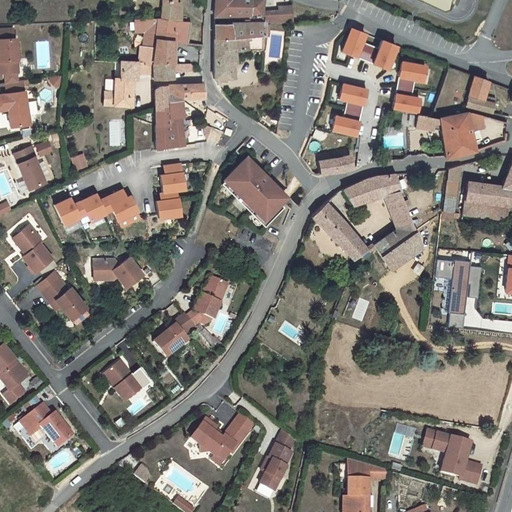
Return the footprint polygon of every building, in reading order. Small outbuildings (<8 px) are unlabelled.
[(161,0),(160,18),(181,21),(182,3),(177,2),(176,0),(161,0)] [(216,0),(216,14),(223,14),(245,15),(251,15),(261,15),(262,12),(263,0),(216,0)] [(421,0),(450,13),(455,0),(421,0)] [(289,6),(277,7),(278,11),(262,12),(261,15),(261,16),(264,22),(291,21),(289,6)] [(245,23),(219,23),(212,23),(212,40),(263,37),(264,22),(252,22),(251,15),(245,15),(245,23)] [(138,46),(138,59),(138,63),(174,63),(174,42),(189,42),(189,22),(181,21),(160,18),(134,19),(134,32),(143,32),(142,46),(138,46)] [(366,32),(350,26),(341,50),(357,56),(362,42),(366,32)] [(0,60),(1,61),(2,72),(3,82),(17,81),(17,72),(15,38),(13,38),(12,28),(0,28),(0,60)] [(263,37),(212,40),(213,79),(229,79),(229,74),(235,74),(235,65),(238,64),(237,52),(250,50),(262,50),(263,37)] [(396,43),(380,37),(376,47),(370,62),(386,68),(396,43)] [(370,62),(376,47),(362,42),(357,56),(370,62)] [(424,82),(427,65),(401,60),(398,76),(413,80),(424,82)] [(103,91),(102,105),(132,107),(133,80),(137,80),(137,62),(120,61),(120,78),(113,78),(113,91),(103,91)] [(174,63),(138,63),(138,74),(152,74),(152,80),(173,79),(173,71),(174,63)] [(487,80),(474,75),(471,95),(483,98),(487,80)] [(49,77),(49,81),(56,88),(59,87),(60,76),(49,77)] [(395,91),(410,94),(413,80),(398,76),(395,91)] [(340,82),(336,98),(347,101),(362,104),(366,88),(340,82)] [(154,90),(155,147),(183,144),(180,117),(183,117),(182,102),(204,101),(204,84),(158,85),(154,90)] [(23,91),(0,94),(0,109),(6,109),(9,127),(28,124),(23,91)] [(418,112),(421,96),(410,94),(395,91),(392,107),(418,112)] [(468,108),(480,110),(482,99),(483,98),(471,95),(468,108)] [(491,101),(482,99),(480,110),(489,113),(491,101)] [(362,104),(347,101),(344,115),(359,118),(362,104)] [(333,112),(329,129),(355,135),(359,118),(344,115),(333,112)] [(225,128),(228,116),(217,113),(214,125),(225,128)] [(442,132),(446,158),(476,151),(472,132),(484,126),(482,116),(467,113),(437,119),(417,117),(415,130),(442,132)] [(36,147),(40,156),(51,151),(48,142),(36,147)] [(17,164),(27,189),(44,183),(34,157),(35,157),(31,147),(14,154),(17,163),(17,164)] [(72,159),(75,168),(86,165),(82,155),(72,159)] [(320,176),(353,170),(350,156),(318,161),(320,176)] [(246,157),(224,180),(225,181),(268,222),(284,206),(280,203),(287,196),(271,185),(259,174),(260,172),(246,157)] [(181,172),(179,164),(166,166),(167,174),(160,176),(163,193),(177,191),(177,190),(184,189),(182,172),(181,172)] [(462,214),(510,219),(511,209),(511,165),(504,187),(467,183),(462,214)] [(449,170),(446,200),(456,200),(460,167),(449,170)] [(287,196),(260,172),(259,174),(271,185),(287,196)] [(391,246),(417,229),(396,190),(400,188),(394,175),(367,179),(346,190),(352,205),(384,197),(398,227),(383,236),(391,246)] [(225,181),(222,184),(265,226),(268,222),(225,181)] [(136,210),(128,195),(121,198),(117,190),(104,197),(111,209),(116,220),(136,210)] [(177,191),(163,193),(164,200),(157,202),(159,218),(181,215),(178,198),(177,191)] [(111,209),(104,197),(97,200),(94,194),(79,201),(85,214),(89,221),(104,214),(103,213),(111,209)] [(85,214),(79,201),(71,205),(68,199),(53,207),(63,226),(78,218),(77,218),(85,214)] [(446,200),(444,211),(455,212),(456,200),(446,200)] [(0,203),(0,213),(9,209),(5,201),(0,203)] [(314,217),(352,260),(368,252),(327,204),(314,217)] [(444,211),(444,216),(443,224),(454,225),(456,213),(455,212),(444,211)] [(22,258),(35,273),(52,258),(39,243),(41,241),(27,225),(20,231),(20,237),(14,243),(25,255),(22,258)] [(373,242),(377,247),(391,270),(422,248),(417,229),(391,246),(383,236),(373,242)] [(20,237),(20,231),(11,239),(14,243),(20,237)] [(113,279),(113,277),(115,275),(116,277),(125,287),(142,274),(128,257),(118,265),(113,259),(92,260),(93,273),(99,273),(99,280),(113,279)] [(479,284),(481,268),(470,266),(470,262),(454,261),(437,259),(435,277),(452,279),(448,314),(465,316),(468,284),(471,284),(469,297),(478,298),(479,283),(479,284)] [(53,272),(36,287),(42,293),(59,279),(53,272)] [(200,295),(193,312),(186,317),(194,326),(196,328),(200,324),(204,326),(212,319),(213,319),(227,284),(210,277),(203,296),(200,295)] [(59,279),(42,293),(51,304),(56,301),(60,306),(71,320),(86,307),(70,288),(68,290),(59,279)] [(353,317),(362,320),(368,301),(359,298),(353,317)] [(56,301),(51,304),(56,310),(60,306),(56,301)] [(511,302),(491,302),(491,315),(511,314),(511,302)] [(174,326),(182,336),(194,326),(186,317),(184,314),(172,324),(174,326)] [(153,344),(165,359),(187,341),(182,336),(174,326),(166,333),(160,339),(160,338),(153,344)] [(2,346),(0,347),(0,380),(10,392),(4,396),(11,404),(25,392),(18,385),(27,377),(19,367),(16,369),(11,363),(14,360),(2,346)] [(14,360),(11,363),(16,369),(19,367),(14,360)] [(119,362),(105,373),(117,388),(114,390),(124,402),(141,388),(119,362)] [(105,373),(102,376),(114,390),(117,388),(105,373)] [(147,393),(127,406),(132,414),(152,402),(147,393)] [(41,405),(26,418),(16,427),(27,440),(35,433),(34,431),(39,427),(57,448),(72,436),(53,414),(50,417),(41,405)] [(216,425),(205,417),(190,437),(198,443),(200,451),(208,450),(214,454),(216,452),(223,458),(229,450),(231,451),(254,421),(241,411),(223,434),(221,436),(213,430),(216,425)] [(388,454),(399,457),(402,448),(410,450),(416,427),(397,422),(388,454)] [(223,434),(215,427),(213,430),(221,436),(223,434)] [(283,427),(276,441),(277,442),(292,449),(297,438),(283,427)] [(429,429),(424,445),(434,447),(438,431),(429,429)] [(460,478),(477,483),(482,465),(467,460),(472,441),(438,431),(434,447),(448,451),(442,470),(461,476),(460,478)] [(292,449),(277,442),(270,455),(269,455),(262,470),(267,472),(261,483),(276,489),(288,465),(287,464),(294,450),(292,449)] [(214,454),(211,458),(219,463),(223,458),(216,452),(214,454)] [(344,494),(343,511),(368,511),(369,477),(387,477),(387,468),(348,457),(348,494),(344,494)] [(143,483),(152,476),(143,464),(134,471),(143,483)] [(177,495),(172,502),(185,511),(189,511),(193,507),(177,495)]
